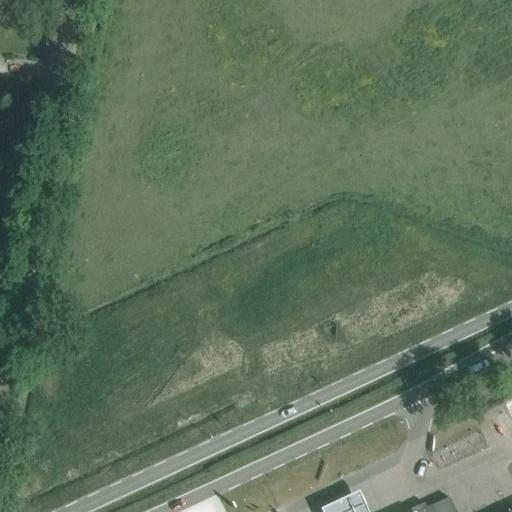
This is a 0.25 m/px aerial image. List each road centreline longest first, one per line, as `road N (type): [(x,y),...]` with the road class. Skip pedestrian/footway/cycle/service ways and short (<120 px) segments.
road 1 (secondary): [(511,309),(72,511)]
road 2 (residential): [(0,415),(78,0)]
road 3 (secondary): [(164,511),(511,352)]
